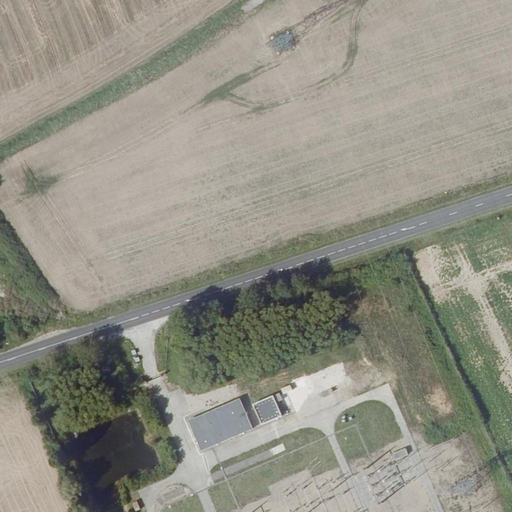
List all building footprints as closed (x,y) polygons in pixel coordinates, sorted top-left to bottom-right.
[(325,372),(311,377),(319,398),(333,393),(325,372)] [(296,391),(301,404),(306,402),(302,389),(296,391)] [(273,396),(254,405),(262,424),(281,416),(275,402),(273,396)] [(240,399),(189,421),(202,452),(253,430),(240,399)] [(406,449),(391,455),(393,462),(409,455),(406,449)]
